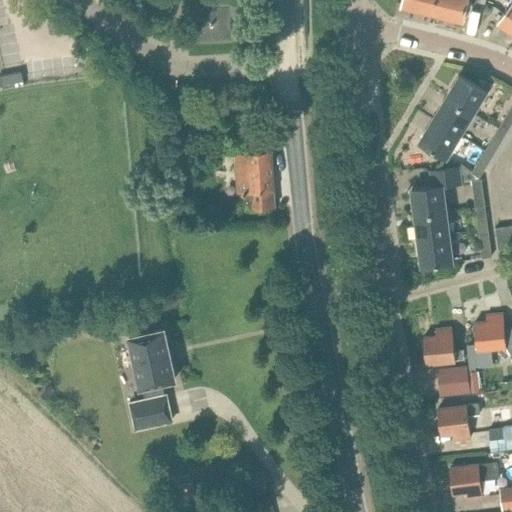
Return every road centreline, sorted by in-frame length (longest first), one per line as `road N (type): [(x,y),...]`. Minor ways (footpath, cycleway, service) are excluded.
road 1 (unclassified): [(357,511),(295,187),(288,63)]
road 2 (residential): [(385,303),(356,29)]
road 3 (residential): [(288,63),(189,70),(111,30),(76,0)]
road 4 (residential): [(426,511),(385,303)]
road 5 (residential): [(511,71),(356,29)]
road 6 (residential): [(385,303),(511,270)]
